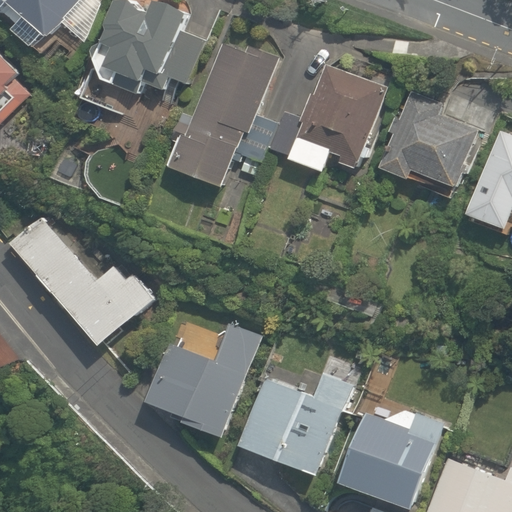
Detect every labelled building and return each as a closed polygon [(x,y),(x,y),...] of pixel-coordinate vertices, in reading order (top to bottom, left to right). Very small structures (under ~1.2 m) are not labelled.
[(91,0),(0,0),(0,20),(6,26),(16,13),(29,23),(18,37),(45,58),(91,0)] [(163,16),(117,1),(83,104),(121,117),(128,95),(142,100),(145,91),(169,99),(174,85),(192,91),(209,42),(189,36),(195,16),(166,7),(163,16)] [(234,196),(247,158),(265,164),(270,150),(279,123),(261,117),(281,57),(225,38),(178,177),(234,196)] [(0,54),(0,131),(39,94),(0,54)] [(270,150),(294,158),(290,170),(331,184),(335,172),(362,181),(393,90),(327,68),(309,120),(283,111),(279,123),(270,150)] [(411,92),(407,103),(383,177),(459,202),(463,190),(477,194),(497,134),(445,117),(449,104),(411,92)] [(511,136),(504,134),(473,225),(511,238),(511,136)] [(49,217),(16,247),(111,356),(168,306),(127,259),(104,279),(49,217)] [(230,444),(268,338),(233,325),(220,361),(179,346),(153,416),(230,444)] [(360,393),(367,371),(328,358),(316,395),(274,381),(248,459),(329,486),(352,417),(360,393)] [(369,511),(425,511),(455,425),(360,393),(352,417),(372,424),(348,496),(372,504),(369,511)] [(511,511),(511,455),(504,478),(451,459),(432,511),(511,511)]
